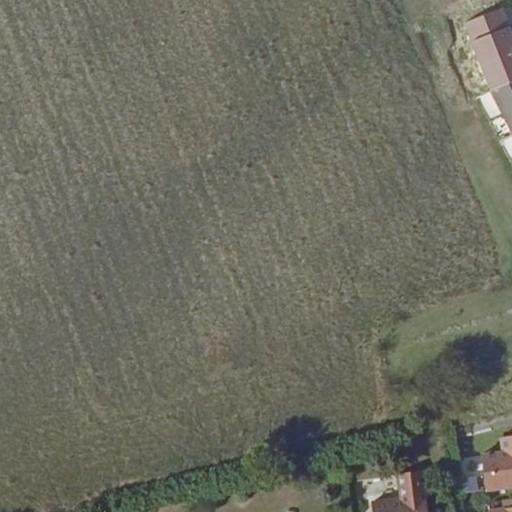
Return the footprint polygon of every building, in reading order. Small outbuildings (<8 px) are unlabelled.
[(474,44),(494,36),(485,14),(465,22),(474,44)] [(511,90),(497,99),(511,129),(511,90)] [(511,436),(500,438),(503,453),(487,455),(489,472),(484,472),(486,492),(511,488),(511,436)] [(481,455),(484,472),(489,472),(487,455),(481,455)] [(389,481),(356,482),(356,494),(389,493),(389,481)] [(362,511),(417,511),(416,503),(363,511),(362,511)]
